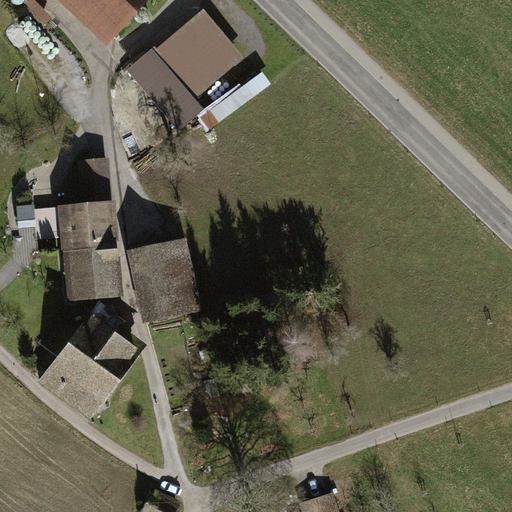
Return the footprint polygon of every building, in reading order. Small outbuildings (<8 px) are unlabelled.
[(58,0),(109,46),(152,0),(58,0)] [(252,65),(200,12),(135,76),(186,128),(252,65)] [(221,97),(229,111),(274,84),(265,71),(221,97)] [(87,207),(65,207),(69,303),(132,301),(126,154),(85,155),(87,207)] [(193,246),(142,256),(156,332),(207,322),(193,246)] [(152,350),(102,314),(54,381),(104,417),(152,350)] [(291,500),(294,511),(341,511),(337,490),(291,500)]
